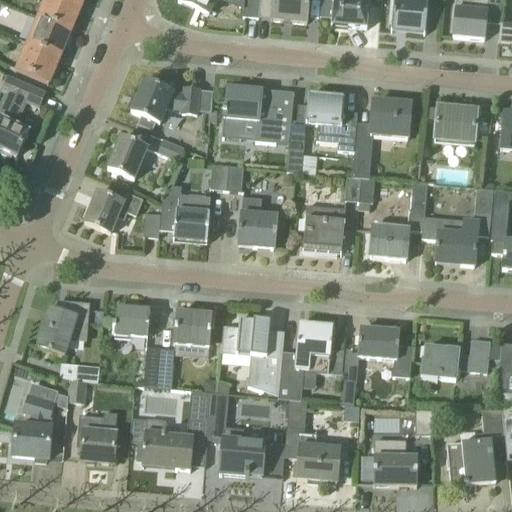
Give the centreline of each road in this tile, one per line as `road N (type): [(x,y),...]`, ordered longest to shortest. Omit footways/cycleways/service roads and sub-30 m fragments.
road 1 (residential): [(32,251),(95,271),(511,306)]
road 2 (residential): [(119,32),(193,51),(511,84)]
road 3 (residential): [(0,494),(213,511)]
road 4 (residential): [(49,216),(119,32)]
